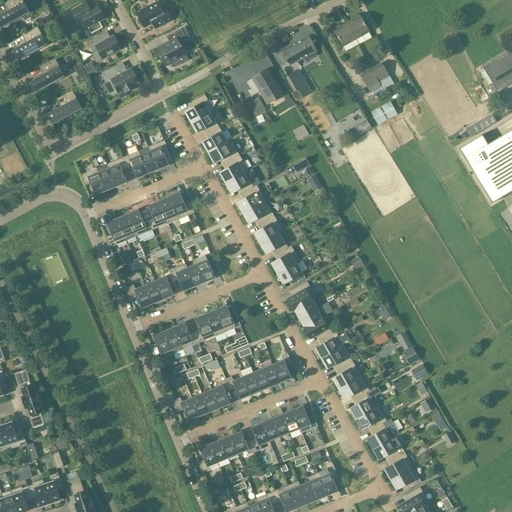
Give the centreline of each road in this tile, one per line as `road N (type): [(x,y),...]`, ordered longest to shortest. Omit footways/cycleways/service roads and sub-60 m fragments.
road 1 (residential): [(341,0),(164,91)]
road 2 (residential): [(320,380),(187,435)]
road 3 (residential): [(261,272),(141,323)]
road 4 (residential): [(52,152),(164,91)]
road 5 (residential): [(83,215),(130,328)]
road 6 (residential): [(379,487),(320,380)]
road 7 (residential): [(130,328),(176,440)]
road 8 (residential): [(203,166),(261,272)]
